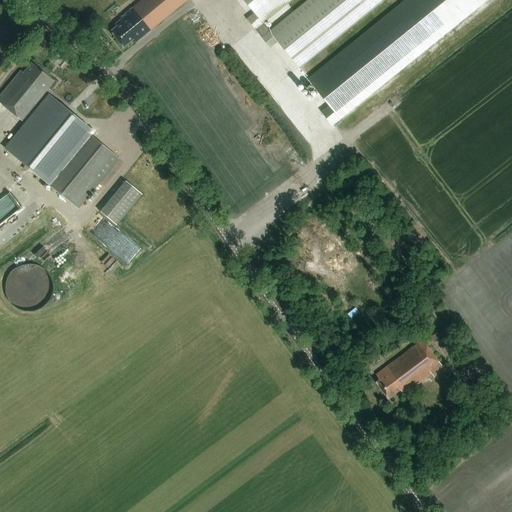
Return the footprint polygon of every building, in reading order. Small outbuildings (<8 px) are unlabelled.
[(140,0),(120,16),(122,18),(115,24),(116,25),(109,30),(123,47),(132,40),(135,43),(187,0),(140,0)] [(243,0),(255,14),(247,20),(255,30),(293,0),(243,0)] [(308,0),(270,31),(264,24),(255,30),(270,49),(278,43),(300,69),(386,0),(308,0)] [(405,0),(307,79),(329,106),(321,112),(332,127),(488,0),(405,0)] [(21,71),(0,96),(0,102),(22,121),(54,81),(32,63),(24,73),(21,71)] [(50,96),(6,149),(78,209),(119,159),(85,131),(88,127),(50,96)] [(343,169),(357,158),(351,150),(337,162),(343,169)] [(125,181),(100,212),(114,224),(140,194),(125,181)] [(67,272),(71,261),(65,259),(62,270),(67,272)] [(431,338),(435,343),(441,339),(445,345),(450,342),(442,330),(431,338)] [(445,369),(423,340),(376,375),(380,380),(377,383),(389,399),(401,390),(403,393),(408,389),(410,391),(432,374),(435,377),(445,369)]
